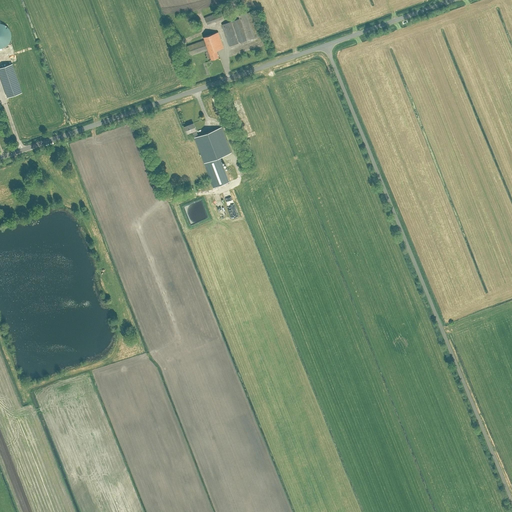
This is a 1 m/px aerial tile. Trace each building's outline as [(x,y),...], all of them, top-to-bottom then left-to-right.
[(240,16),(248,40),(262,35),(253,11),(240,16)] [(233,21),(240,42),(247,40),(239,19),(233,21)] [(222,24),(230,46),(239,43),(231,21),(222,24)] [(0,47),(5,46),(9,41),(11,35),(9,29),(5,25),(0,22),(0,47)] [(209,50),(212,60),(220,57),(217,50),(224,48),(219,32),(204,37),(205,40),(188,46),(191,56),(209,50)] [(11,64),(0,67),(0,76),(7,97),(21,92),(11,64)] [(205,65),(196,67),(199,77),(207,76),(205,65)] [(204,162),(213,187),(229,181),(220,157),(232,152),(222,127),(199,136),(194,123),(185,126),(188,133),(192,131),(204,162)] [(226,202),(227,206),(232,205),(229,191),(224,193),(226,202)]
